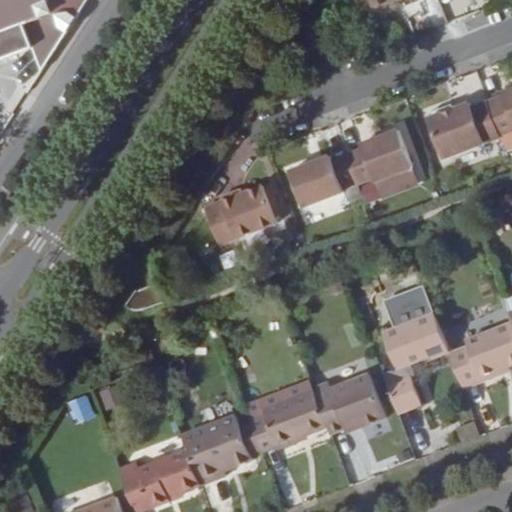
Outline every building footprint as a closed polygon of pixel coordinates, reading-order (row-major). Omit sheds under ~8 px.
[(66,12),(75,18),(87,0),(0,0),(0,42),(5,58),(32,49),(41,71),(66,31),(60,26),(56,15),(66,12)] [(66,31),(68,32),(76,19),(75,18),(66,12),(56,15),(60,26),(66,31)] [(489,102),(502,136),(511,132),(511,91),(504,94),(505,97),(489,102)] [(445,159),(503,138),(502,136),(489,102),(474,108),(471,103),(456,109),(430,120),(445,159)] [(428,115),(430,120),(456,109),(454,105),(428,115)] [(348,155),(359,184),(376,178),(377,180),(417,165),(404,129),(381,137),(383,143),(364,149),(348,155)] [(383,143),(381,137),(362,145),(364,149),(383,143)] [(344,189),(359,184),(348,155),(333,160),(331,156),(290,172),(303,207),(345,191),(344,189)] [(236,192),(220,198),(235,238),(278,222),(265,186),(237,195),(236,192)] [(141,311),(145,310),(170,301),(163,284),(146,291),(145,290),(131,306),(134,308),(136,309),(138,309),(141,311)] [(450,353),(436,314),(385,333),(399,371),(409,367),(428,360),(429,361),(450,353)] [(451,355),(465,391),(506,375),(503,369),(511,366),(511,365),(511,325),(470,341),(472,347),(451,355)] [(503,369),(506,375),(511,372),(511,368),(511,366),(503,369)] [(403,382),(413,378),(409,367),(399,371),(403,382)] [(329,426),(332,435),(348,429),(359,424),(361,429),(388,419),(372,376),(334,390),(332,384),(315,390),(316,394),(329,426)] [(389,388),(399,415),(423,406),(413,378),(403,382),(389,388)] [(118,383),(98,391),(106,411),(125,404),(118,383)] [(252,422),(263,451),(280,445),(282,449),(300,442),(298,438),(329,426),(316,394),(267,411),(269,416),(252,422)] [(68,400),(72,421),(91,417),(86,396),(68,400)] [(188,451),(201,486),(230,475),(228,468),(237,464),(238,467),(256,461),(253,454),(243,425),(240,416),(183,436),(188,451)] [(474,420),(455,426),(460,441),(478,436),(474,420)] [(253,454),(263,451),(252,422),(243,425),(253,454)] [(359,424),(348,429),(349,434),(361,429),(359,424)] [(173,496),(201,486),(188,451),(142,468),(139,463),(121,471),(125,483),(136,511),(142,511),(175,500),(173,496)] [(124,511),(120,498),(83,511),(124,511)]
